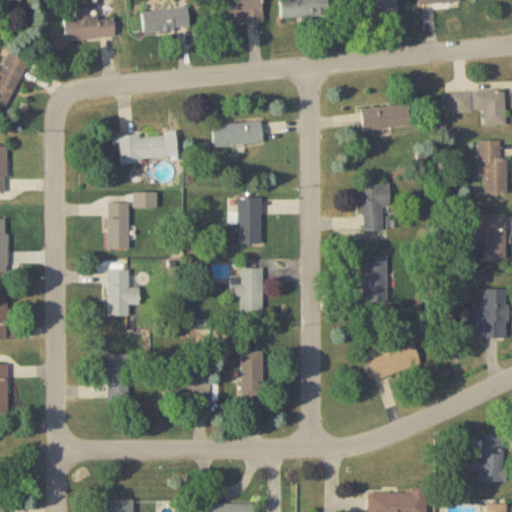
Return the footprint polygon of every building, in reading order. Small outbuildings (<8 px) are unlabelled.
[(262,22),(261,0),(215,0),(217,24),(262,22)] [(279,0),(281,19),(330,15),(328,0),(279,0)] [(351,0),(352,11),(397,8),(396,0),(351,0)] [(75,9),(76,18),(63,19),(64,40),(115,37),(114,17),(90,18),(90,8),(75,9)] [(143,32),(189,29),(188,8),(142,11),(143,32)] [(26,61),(6,53),(0,65),(0,104),(6,107),(26,61)] [(445,92),(446,113),(483,112),(483,125),(505,125),(504,91),(445,92)] [(410,126),(408,105),(361,109),(362,130),(410,126)] [(262,142),(260,121),(211,126),(213,147),(262,142)] [(117,139),(121,164),(169,156),(165,132),(117,139)] [(478,140),(478,193),(507,194),(507,156),(500,156),(500,140),(478,140)] [(361,184),(361,231),(387,231),(387,184),(361,184)] [(260,198),(238,198),(238,244),(260,244),(260,198)] [(107,203),(107,249),(128,249),(128,203),(107,203)] [(505,214),(480,214),(480,227),(474,227),(474,244),(483,244),(483,261),(505,261),(505,214)] [(0,218),(0,272),(8,273),(7,218),(0,218)] [(362,303),(387,303),(387,257),(362,257),(362,303)] [(262,316),(262,268),(239,268),(239,276),(230,276),(230,296),(241,296),(241,316),(262,316)] [(107,317),(128,317),(128,305),(139,305),(139,288),(128,288),(128,270),(107,270),(107,317)] [(474,305),(474,339),(507,339),(507,290),(483,290),(483,305),(474,305)] [(380,346),(383,357),(368,360),(373,380),(420,368),(415,345),(395,351),(392,342),(380,346)] [(261,400),(261,351),(241,351),(241,400),(261,400)] [(107,402),(131,402),(131,355),(107,355),(107,402)] [(0,411),(7,411),(8,364),(0,364),(0,411)] [(208,370),(176,370),(176,379),(162,379),(162,402),(208,402),(208,370)] [(479,483),(505,482),(504,435),(481,435),(481,442),(474,442),(474,459),(467,459),(468,471),(479,471),(479,483)] [(367,493),(367,511),(426,511),(427,488),(410,488),(410,493),(367,493)] [(107,511),(132,511),(132,501),(107,501),(107,511)]
